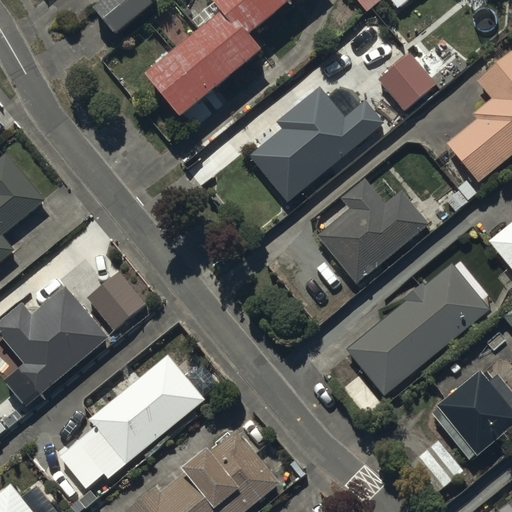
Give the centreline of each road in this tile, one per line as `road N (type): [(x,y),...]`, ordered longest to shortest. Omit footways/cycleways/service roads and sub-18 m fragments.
road 1 (residential): [(390,511),(315,441),(52,121),(0,29)]
road 2 (unknown): [(233,307),(357,179)]
